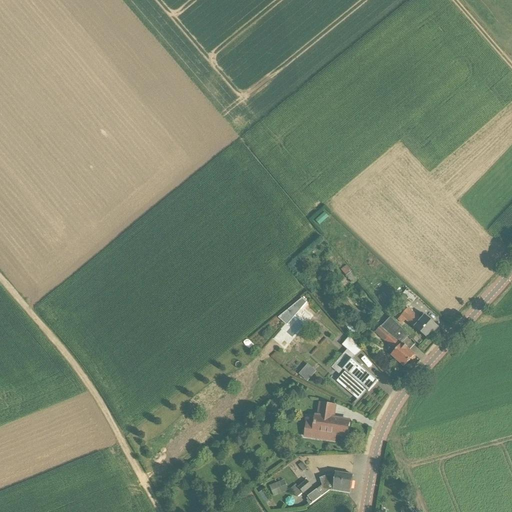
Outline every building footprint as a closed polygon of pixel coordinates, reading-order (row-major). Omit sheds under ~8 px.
[(351,271),(347,266),(341,271),(352,283),(357,279),(351,272),(351,271)] [(407,289),(402,295),(412,304),(417,298),(407,289)] [(378,297),(383,303),(388,298),(383,292),(378,297)] [(306,301),(302,297),(295,303),(300,308),(306,301)] [(408,308),(402,316),(428,340),(439,327),(426,315),(421,320),(408,308)] [(408,336),(401,328),(390,317),(381,326),(376,332),(385,341),(385,340),(396,350),(392,355),(405,367),(415,355),(402,344),(408,336)] [(355,356),(362,351),(350,337),(343,343),(355,356)] [(378,381),(353,359),(343,370),(344,371),(344,370),(346,372),(339,379),(360,397),(354,403),(355,404),(367,390),(369,391),(368,392),(369,392),(378,381)] [(308,380),(312,376),(304,369),(300,374),(308,380)] [(270,402),(277,410),(284,404),(277,396),(270,402)] [(333,419),(335,406),(321,404),(319,417),(316,416),(313,434),(327,436),(326,440),(335,442),(336,434),(347,436),(350,421),(333,419)] [(308,501),(307,502),(310,506),(330,491),(350,494),(353,476),(335,473),(320,478),(322,486),(308,497),(308,498),(306,499),(308,501)] [(298,488),(296,485),(291,490),(297,498),(312,486),(307,481),(298,488)] [(274,495),(281,492),(277,483),(270,485),(274,495)]
